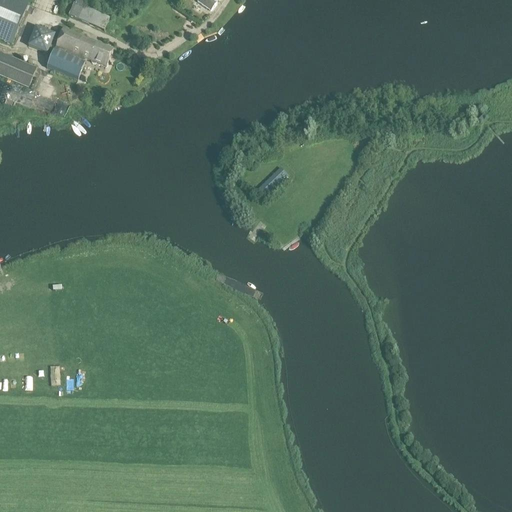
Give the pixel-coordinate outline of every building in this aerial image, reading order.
[(20,0),(0,0),(0,40),(12,45),(29,3),(20,0)] [(77,0),(76,0),(77,0),(69,16),(104,32),(110,19),(84,8),(86,4),(77,0)] [(217,4),(217,3),(218,0),(199,0),(197,3),(210,12),(217,4)] [(48,55),(55,35),(36,28),(28,47),(48,55)] [(56,48),(106,69),(114,51),(64,29),(56,48)] [(47,70),(77,82),(78,82),(86,64),(56,51),(47,70)] [(0,77),(29,89),(37,69),(0,53),(0,77)] [(484,116),(478,120),(482,124),(487,120),(484,116)] [(269,201),(280,190),(278,188),(289,178),(281,169),(258,190),(269,201)]
